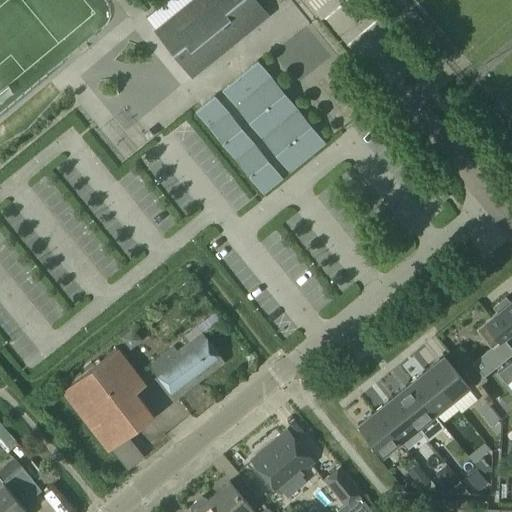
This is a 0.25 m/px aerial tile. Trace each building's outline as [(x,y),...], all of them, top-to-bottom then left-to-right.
[(255,0),(191,0),(155,30),(192,77),(268,16),(255,0)] [(256,61),(223,88),(263,137),(290,171),(324,143),(256,61)] [(196,110),(264,192),(281,178),(214,96),(196,110)] [(153,135),(149,130),(144,134),(148,139),(153,135)] [(493,307),(497,312),(476,329),(491,347),(472,362),(484,376),(511,353),(511,347),(503,337),(511,330),(511,299),(510,302),(506,297),(493,307)] [(138,334),(133,327),(121,337),(130,349),(136,344),(138,334)] [(224,361),(202,331),(176,350),(174,346),(150,364),(176,398),(224,361)] [(117,347),(63,389),(109,449),(149,419),(130,394),(144,383),(117,347)] [(452,400),(469,386),(444,354),(427,368),(452,400)] [(511,361),(498,373),(507,384),(511,379),(511,361)] [(427,368),(409,382),(434,414),(452,400),(427,368)] [(417,428),(434,414),(409,382),(392,396),(417,428)] [(375,410),(400,442),(417,428),(392,396),(375,410)] [(499,419),(491,408),(482,415),(491,426),(499,419)] [(375,410),(357,424),(382,456),(400,442),(375,410)] [(0,443),(7,452),(18,444),(0,422),(0,443)] [(287,428),(251,459),(278,491),(314,460),(287,428)] [(468,456),(473,463),(478,459),(473,452),(468,456)] [(0,511),(23,511),(27,509),(22,503),(40,488),(21,465),(2,481),(0,478),(0,511)] [(340,465),(324,478),(345,503),(360,490),(340,465)] [(487,482),(477,469),(467,477),(477,490),(487,482)] [(430,480),(426,475),(416,483),(420,488),(430,480)] [(470,494),(459,480),(448,489),(452,493),(470,494)] [(209,498),(221,511),(247,511),(252,508),(229,481),(209,498)] [(357,492),(336,510),(337,511),(371,511),(373,511),(357,492)] [(221,511),(209,498),(207,499),(202,496),(190,506),(191,511),(221,511)]
